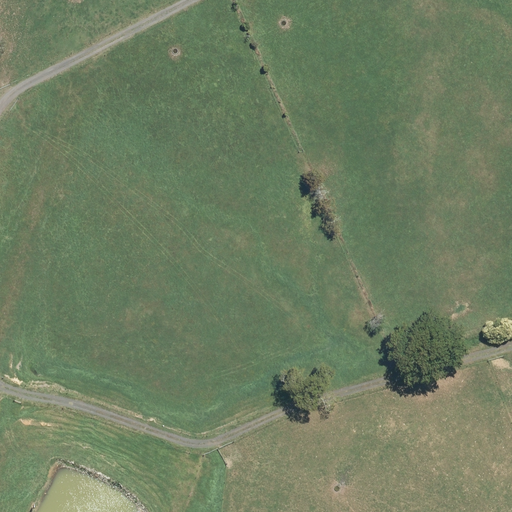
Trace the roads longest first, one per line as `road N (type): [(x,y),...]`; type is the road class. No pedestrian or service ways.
road 1 (track): [(0,385),(205,444),(294,408),(511,348)]
road 2 (track): [(0,109),(33,81),(190,0)]
